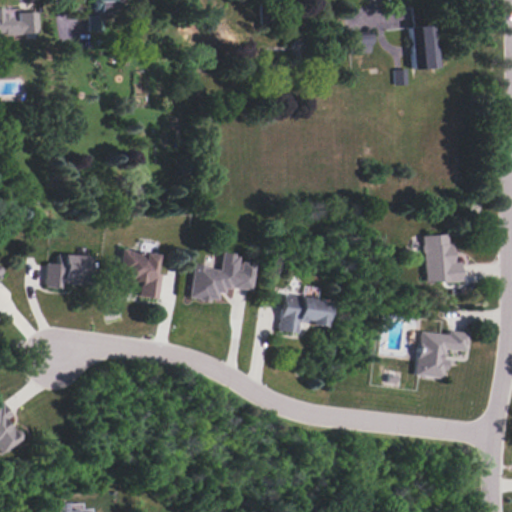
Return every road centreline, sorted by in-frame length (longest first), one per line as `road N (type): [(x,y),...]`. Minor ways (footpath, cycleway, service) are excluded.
road 1 (residential): [(491,435),(316,415),(151,349),(79,349),(54,360)]
road 2 (residential): [(511,151),(491,511)]
